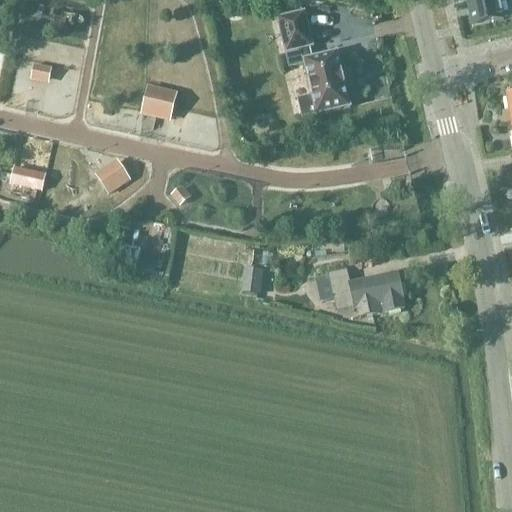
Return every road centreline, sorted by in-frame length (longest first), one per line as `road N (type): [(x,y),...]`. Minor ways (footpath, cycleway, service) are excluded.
road 1 (unclassified): [(492,343),(430,75)]
road 2 (unclassified): [(510,511),(492,343)]
